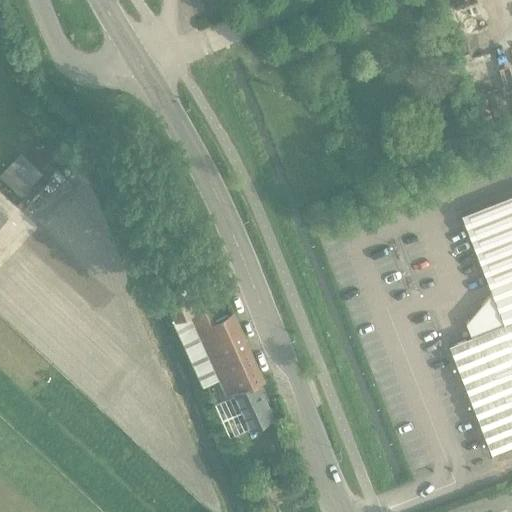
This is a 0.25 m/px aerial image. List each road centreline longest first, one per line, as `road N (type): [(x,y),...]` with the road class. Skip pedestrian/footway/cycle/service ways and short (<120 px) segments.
road 1 (secondary): [(344,511),(243,254),(140,54)]
road 2 (residential): [(43,0),(79,70),(106,73),(140,54)]
